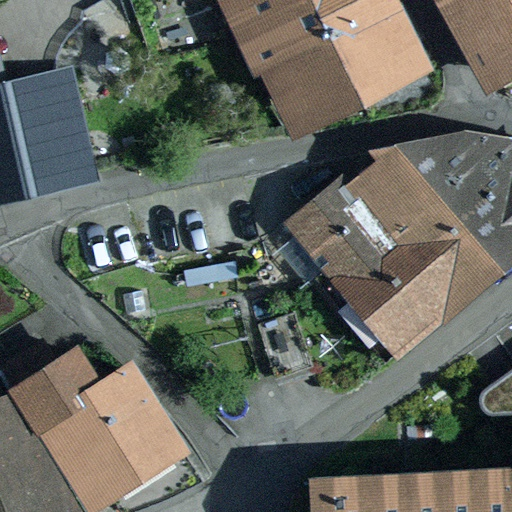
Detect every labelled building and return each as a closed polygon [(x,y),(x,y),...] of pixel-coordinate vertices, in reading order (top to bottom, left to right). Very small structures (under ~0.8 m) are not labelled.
[(64,0),(72,13),(95,0),(64,0)] [(279,62),(304,113),(355,88),(313,0),(234,0),(267,68),(279,62)] [(313,0),(355,88),(408,63),(376,0),(313,0)] [(511,0),(446,0),(441,3),(456,30),(466,25),(496,79),(511,70),(511,0)] [(0,184),(72,168),(52,83),(0,95),(0,184)] [(458,183),(466,176),(511,229),(511,140),(477,136),(425,146),(458,183)] [(370,179),(465,290),(511,249),(511,229),(466,176),(458,183),(425,146),(379,155),(382,169),(370,179)] [(318,275),(386,355),(465,290),(370,179),(349,198),(341,189),(299,225),(331,265),(318,275)] [(260,325),(277,378),(311,367),(293,314),(260,325)] [(124,511),(165,497),(199,480),(129,370),(99,390),(76,354),(58,365),(42,341),(1,367),(57,456),(67,449),(96,494),(108,487),(123,511),(124,511)] [(0,511),(54,511),(10,408),(0,411),(0,511)] [(511,511),(511,482),(326,493),(326,511),(511,511)]
